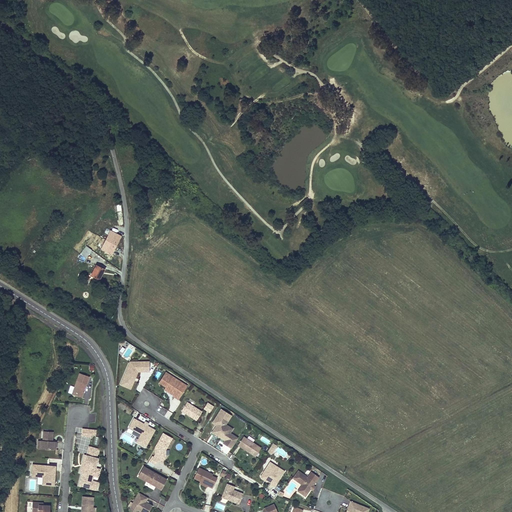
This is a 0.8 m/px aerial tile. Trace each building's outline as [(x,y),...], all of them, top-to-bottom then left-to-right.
[(169,196),(163,205),(170,210),(176,200),(169,196)] [(104,221),(101,226),(112,232),(115,226),(104,221)] [(112,232),(101,226),(92,243),(102,248),(101,249),(112,254),(121,236),(112,232)] [(88,252),(84,249),(80,254),(85,258),(88,252)] [(102,274),(101,273),(103,268),(96,265),(91,275),(99,279),(102,274)] [(135,378),(138,371),(149,371),(149,362),(130,362),(122,381),(132,385),(134,380),(133,380),(134,377),(135,378)] [(180,386),(182,383),(166,372),(159,383),(166,387),(167,386),(176,392),(174,396),(178,399),(185,389),(180,386)] [(82,397),(86,384),(77,380),(72,394),(82,397)] [(174,396),(176,392),(167,386),(166,387),(164,389),(174,396)] [(194,418),(199,410),(187,402),(181,410),(194,418)] [(214,406),(208,402),(204,408),(210,413),(214,406)] [(161,415),(169,419),(173,413),(165,408),(161,415)] [(230,433),(232,429),(225,424),(231,416),(221,409),(212,423),(216,425),(212,432),(225,440),(223,443),(231,448),(238,438),(230,433)] [(155,430),(134,418),(129,427),(141,434),(139,438),(148,442),(155,430)] [(53,449),(54,441),(52,441),(53,432),(43,431),(43,441),(41,441),(41,447),(46,448),(46,449),(53,449)] [(165,450),(172,438),(163,433),(155,447),(155,455),(165,455),(165,450)] [(261,448),(243,437),(238,445),(255,456),(261,448)] [(46,449),(46,448),(41,447),(41,441),(38,440),(37,448),(46,449)] [(277,446),(273,443),(267,452),(272,455),(277,446)] [(97,458),(96,458),(98,448),(87,446),(83,465),(81,465),(79,473),(81,474),(78,487),(95,491),(100,469),(95,467),(97,458)] [(54,485),(55,471),(49,470),(47,468),(47,466),(33,465),(32,476),(43,477),(42,484),(54,485)] [(274,487),(284,471),(276,466),(274,469),(268,465),(261,476),(264,479),(266,478),(268,479),(267,480),(268,481),(271,483),(270,484),(274,487)] [(166,479),(146,468),(143,473),(141,471),(138,476),(160,488),(163,482),(164,483),(166,479)] [(217,478),(212,476),(213,474),(199,468),(194,478),(200,481),(208,484),(207,485),(212,488),(217,478)] [(315,483),(319,477),(311,472),(307,477),(306,476),(298,471),(293,478),(302,485),(299,489),(307,494),(310,489),(315,483)] [(243,494),(233,490),(234,486),(227,483),(222,497),(229,500),(229,498),(231,499),(231,501),(239,504),(243,494)] [(274,498),(281,489),(277,486),(275,489),(274,489),(269,495),(274,498)] [(144,501),(146,497),(137,492),(127,510),(130,511),(135,511),(136,511),(138,511),(147,511),(151,505),(144,501)] [(90,508),(91,498),(81,497),(79,511),(91,511),(92,508),(90,508)] [(367,511),(369,508),(350,501),(347,508),(349,509),(347,511),(367,511)] [(43,503),(33,502),(28,502),(27,511),(49,511),(50,505),(43,505),(43,503)]
